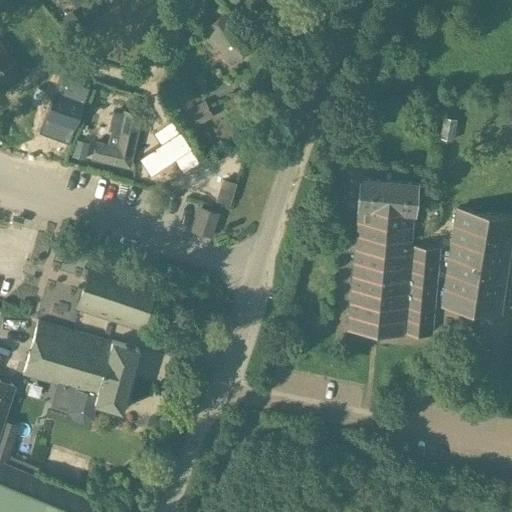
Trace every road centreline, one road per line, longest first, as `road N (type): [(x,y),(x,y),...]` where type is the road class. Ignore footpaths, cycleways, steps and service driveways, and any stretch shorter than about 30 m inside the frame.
road 1 (residential): [(214,391),(347,0)]
road 2 (residential): [(214,391),(511,446)]
road 3 (residential): [(161,511),(214,391)]
